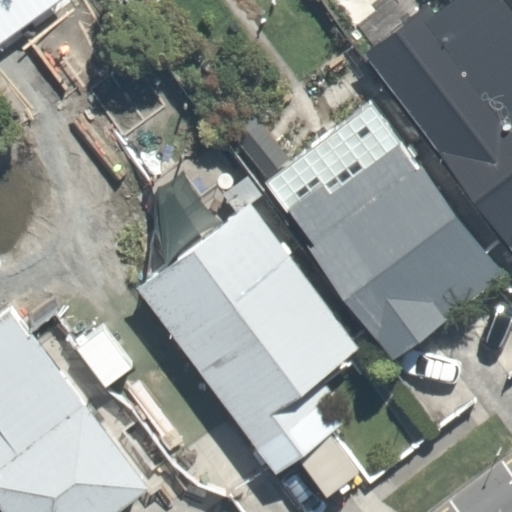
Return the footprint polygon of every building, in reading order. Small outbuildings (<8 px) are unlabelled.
[(511,9),(505,0),(444,0),(394,37),(470,139),(446,157),(511,245),(511,9)] [(148,35),(75,91),(124,155),(197,99),(148,35)] [(324,52),(243,118),(299,187),(380,121),(324,52)] [(511,365),(511,284),(400,136),(293,217),(375,326),(413,297),(482,388),(511,365)] [(23,138),(0,154),(0,252),(38,306),(108,256),(23,138)] [(130,214),(168,266),(142,285),(283,482),(357,429),(324,383),(370,350),(261,200),(225,226),(187,173),(130,214)] [(106,511),(149,480),(22,310),(0,326),(0,511),(106,511)]
